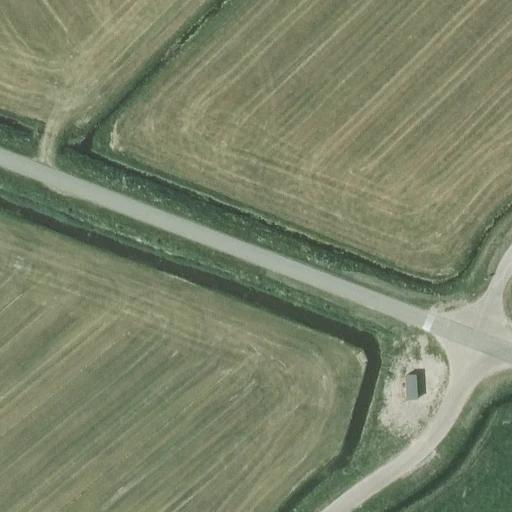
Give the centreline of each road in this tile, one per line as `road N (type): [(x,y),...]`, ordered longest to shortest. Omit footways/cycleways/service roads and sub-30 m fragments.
road 1 (unclassified): [(479,341),(0,153)]
road 2 (unclassified): [(341,511),(418,460),(452,413),(479,341)]
